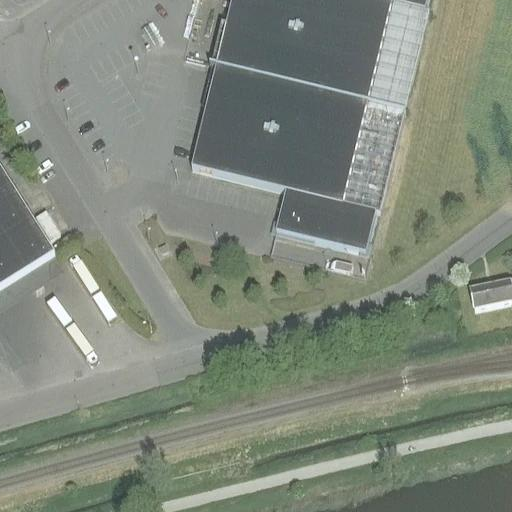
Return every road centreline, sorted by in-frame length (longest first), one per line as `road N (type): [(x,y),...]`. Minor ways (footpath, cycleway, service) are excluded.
road 1 (unclassified): [(151,511),(511,425)]
road 2 (unclassified): [(193,363),(0,56)]
road 3 (unclassified): [(193,363),(402,297),(511,217)]
road 4 (unclassified): [(0,418),(193,363)]
